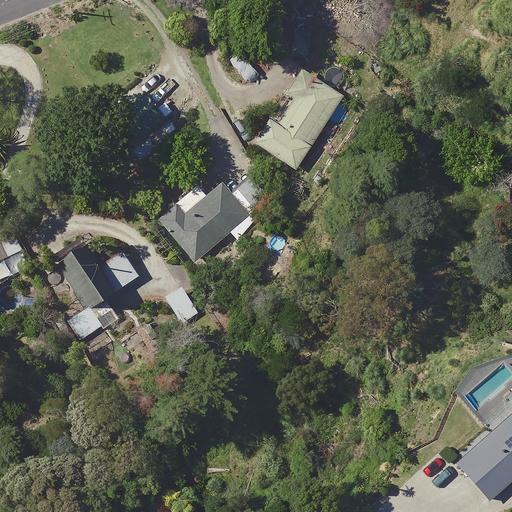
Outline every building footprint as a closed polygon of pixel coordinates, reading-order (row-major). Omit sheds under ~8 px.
[(339,93),(294,63),(246,135),(291,165),(339,93)] [(256,217),(221,177),(202,193),(193,182),(154,216),(192,260),(226,230),(233,237),(256,217)] [(93,262),(75,233),(48,249),(82,305),(64,316),(77,338),(114,316),(102,295),(135,275),(118,247),(93,262)] [(0,241),(0,279),(9,275),(0,258),(20,249),(14,235),(0,241)] [(26,306),(12,281),(0,288),(0,311),(4,318),(26,306)] [(136,367),(125,342),(100,353),(111,378),(136,367)] [(511,408),(454,461),(487,498),(511,476),(511,408)]
